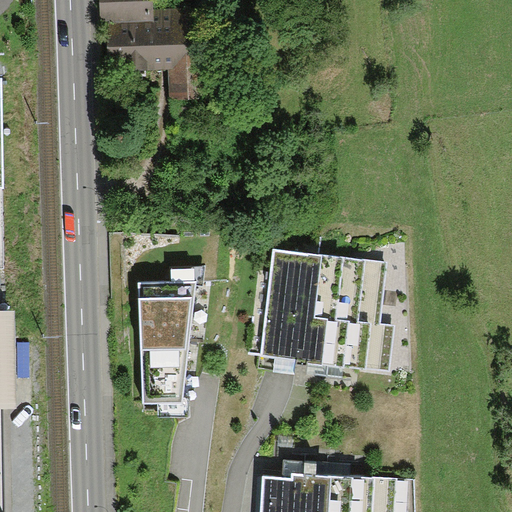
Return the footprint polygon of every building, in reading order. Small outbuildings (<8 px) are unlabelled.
[(146,0),(100,0),(103,64),(170,62),(171,93),(197,92),(194,11),(147,12),(146,0)] [(304,362),(385,371),(396,270),(267,256),(254,371),(303,377),(304,362)] [(142,401),(186,401),(200,278),(136,279),(142,401)] [(0,511),(0,406),(16,406),(15,311),(0,310),(0,511)] [(258,460),(256,511),(411,511),(411,474),(258,460)]
